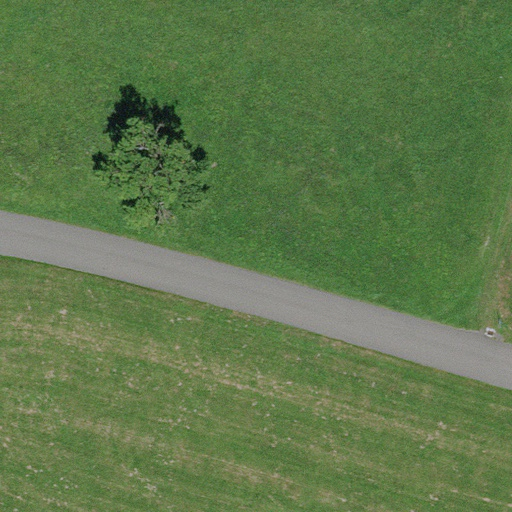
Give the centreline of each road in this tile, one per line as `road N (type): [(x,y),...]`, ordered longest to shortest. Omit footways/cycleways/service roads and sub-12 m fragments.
road 1 (unclassified): [(0,237),(61,246),(511,374)]
road 2 (track): [(476,364),(511,210)]
